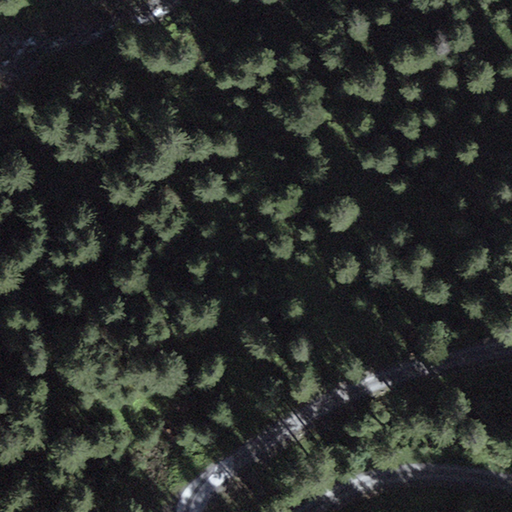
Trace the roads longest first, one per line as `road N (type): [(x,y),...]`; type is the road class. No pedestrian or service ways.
road 1 (track): [(185,511),(205,482),(330,406),(385,379),(511,348)]
road 2 (track): [(511,487),(404,472),(355,485),(307,511)]
